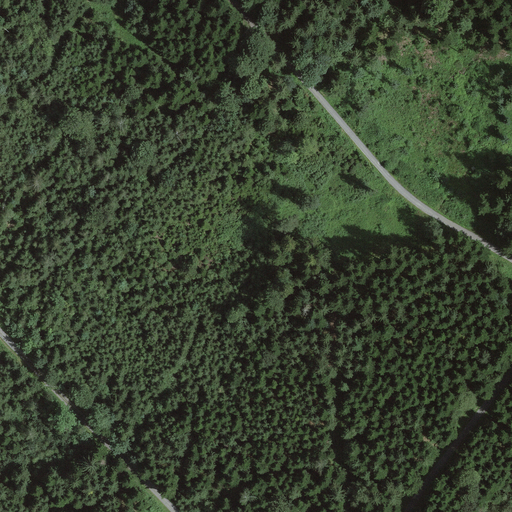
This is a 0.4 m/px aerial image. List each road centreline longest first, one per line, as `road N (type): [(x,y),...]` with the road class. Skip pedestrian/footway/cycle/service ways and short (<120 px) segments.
road 1 (track): [(230,0),(404,192),(511,260)]
road 2 (track): [(0,329),(177,511)]
road 3 (track): [(511,369),(406,511)]
